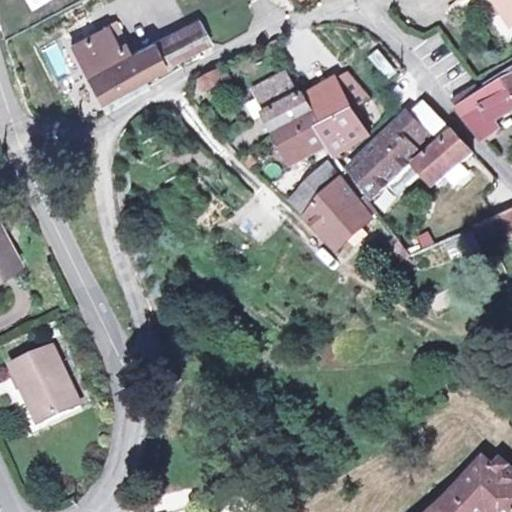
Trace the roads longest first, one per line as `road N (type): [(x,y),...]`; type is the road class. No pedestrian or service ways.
road 1 (unclassified): [(130,387),(4,129)]
road 2 (residential): [(130,387),(147,345),(115,242),(97,146),(105,125)]
road 3 (residential): [(105,125),(277,29),(337,12)]
road 4 (residential): [(511,177),(374,27),(337,12)]
road 5 (unclassified): [(96,511),(117,479),(130,387)]
